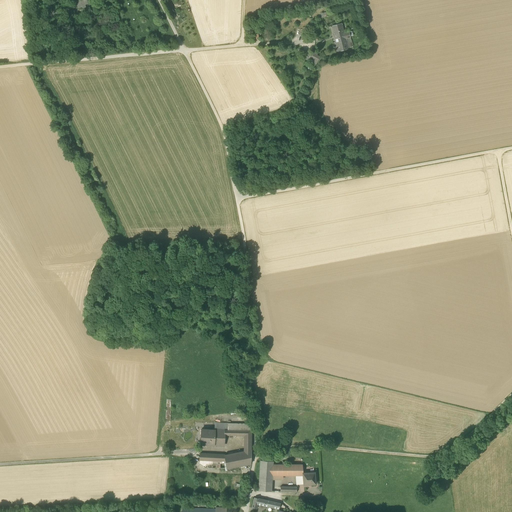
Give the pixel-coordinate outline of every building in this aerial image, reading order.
[(81,0),(76,2),(78,9),(85,7),(85,5),(91,3),(90,0),(81,0)] [(336,43),(338,50),(348,48),(346,41),(346,39),(344,33),(341,24),(331,26),(336,43)] [(349,32),(344,33),(346,39),(346,41),(348,48),(353,46),(350,38),(349,35),(353,34),(352,32),(349,32)] [(309,57),(317,62),(319,57),(311,53),(309,57)] [(215,429),(214,431),(201,430),(201,444),(214,445),(224,446),(224,435),(224,430),(227,430),(228,423),(215,423),(215,429)] [(244,451),(225,455),(225,461),(227,469),(250,464),(251,464),(251,450),(244,451)] [(258,491),(271,491),(272,480),(273,465),(273,461),(260,461),(258,491)] [(281,476),(296,476),(303,476),(302,473),(303,473),(302,465),(287,465),(287,462),(282,462),(282,465),(278,465),(278,476),(281,476)] [(273,465),(272,480),(281,480),(281,476),(278,476),(278,465),(273,465)] [(303,484),(303,485),(316,484),(315,472),(303,473),(302,473),(303,476),(303,484)] [(258,505),(279,509),(281,504),(254,498),(251,508),(256,509),(258,505)]
